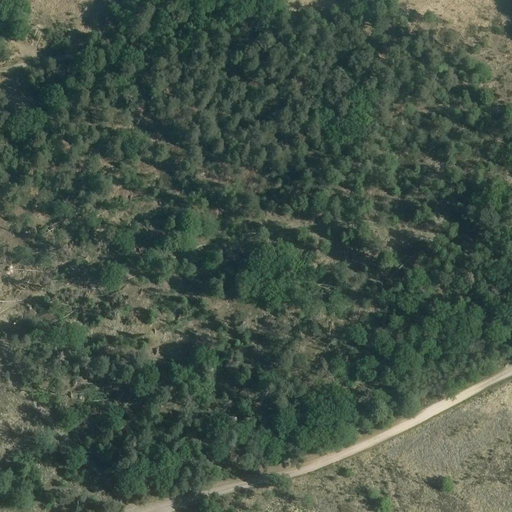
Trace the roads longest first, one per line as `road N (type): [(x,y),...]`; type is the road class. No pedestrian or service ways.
road 1 (track): [(150,511),(361,443),(511,368)]
road 2 (track): [(0,71),(370,0)]
road 3 (track): [(128,511),(0,366)]
